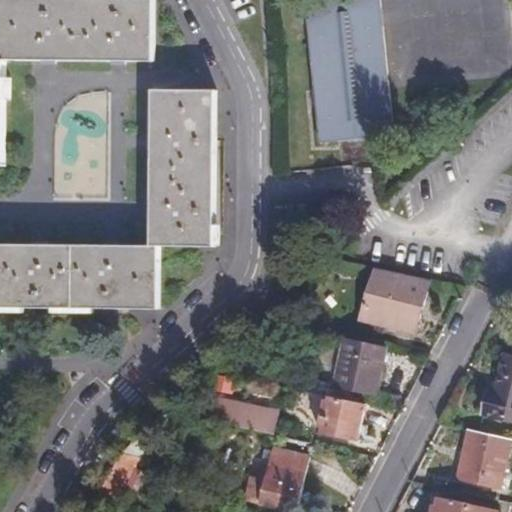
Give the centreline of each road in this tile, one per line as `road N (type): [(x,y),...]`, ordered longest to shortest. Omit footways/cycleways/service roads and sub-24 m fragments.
road 1 (residential): [(33,511),(79,426),(228,288),(243,247),(244,87),(201,0)]
road 2 (residential): [(365,511),(511,226)]
